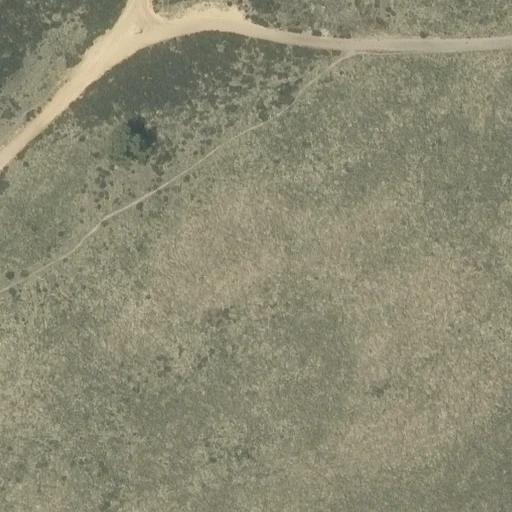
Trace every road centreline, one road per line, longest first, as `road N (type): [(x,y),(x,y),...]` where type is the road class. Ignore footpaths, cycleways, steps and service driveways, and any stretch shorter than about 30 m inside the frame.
road 1 (track): [(511,36),(344,47),(191,25),(123,41)]
road 2 (track): [(147,0),(123,41),(0,162)]
